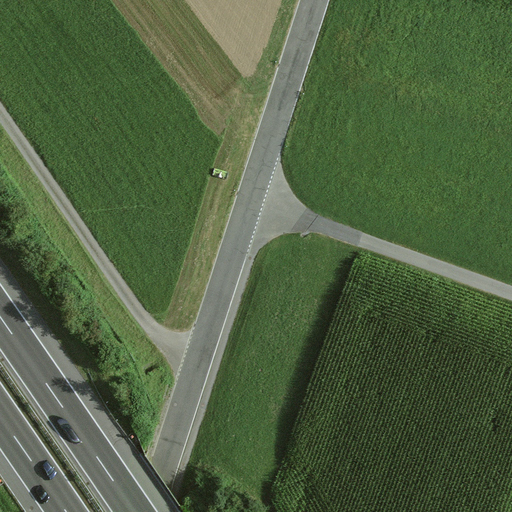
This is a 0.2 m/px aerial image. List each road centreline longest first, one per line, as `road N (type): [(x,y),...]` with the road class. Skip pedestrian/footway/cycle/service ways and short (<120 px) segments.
road 1 (tertiary): [(150,511),(250,199)]
road 2 (track): [(0,113),(151,329),(195,373)]
road 3 (unclassified): [(511,294),(250,199)]
road 4 (motorway): [(129,511),(0,321)]
road 5 (tertiary): [(250,199),(314,0)]
